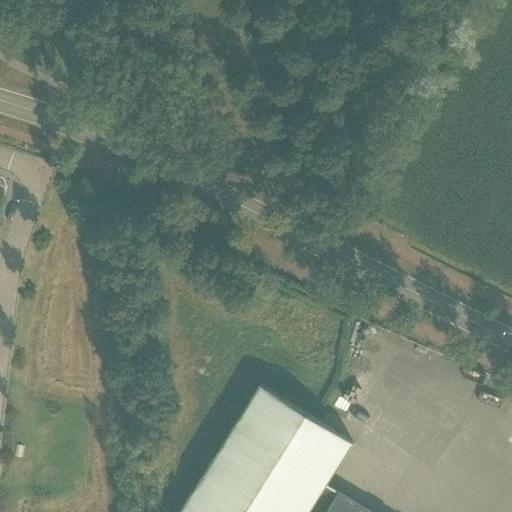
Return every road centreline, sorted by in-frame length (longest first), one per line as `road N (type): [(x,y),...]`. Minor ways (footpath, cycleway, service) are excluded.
road 1 (tertiary): [(511,339),(101,134)]
road 2 (residential): [(0,163),(19,170),(30,208),(10,267),(0,350)]
